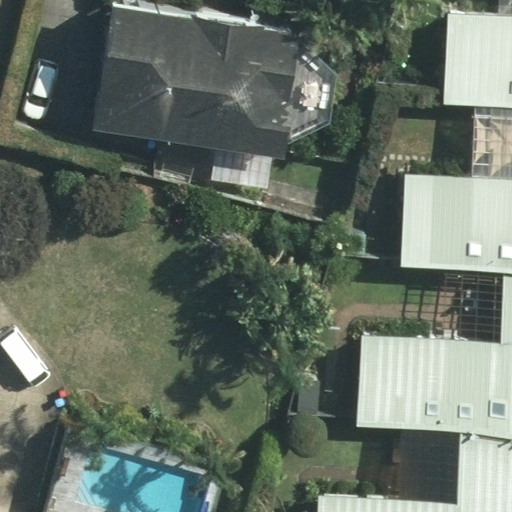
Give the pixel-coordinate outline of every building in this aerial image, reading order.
[(281,30),(96,3),(78,125),(263,152),(281,30)] [(511,17),(439,13),(434,103),(511,107),(511,17)] [(511,179),(396,173),(388,264),(511,272),(511,179)] [(488,342),(350,332),(343,424),(466,432),(511,434),(511,277),(492,276),(488,342)] [(443,503),(306,494),(304,511),(511,511),(511,438),(447,434),(443,503)]
